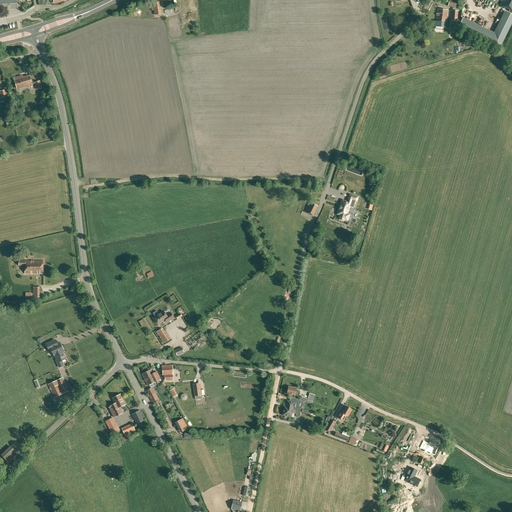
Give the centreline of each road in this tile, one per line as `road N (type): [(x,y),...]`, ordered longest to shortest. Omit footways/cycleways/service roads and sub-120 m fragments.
road 1 (unclassified): [(125,364),(278,372),(309,229),(366,72),(429,0)]
road 2 (tertiary): [(125,364),(86,281),(63,118),(41,50)]
road 3 (track): [(278,372),(328,383),(442,436)]
road 4 (unclassified): [(0,478),(125,364)]
road 5 (tertiary): [(198,511),(125,364)]
road 6 (track): [(274,392),(249,511)]
